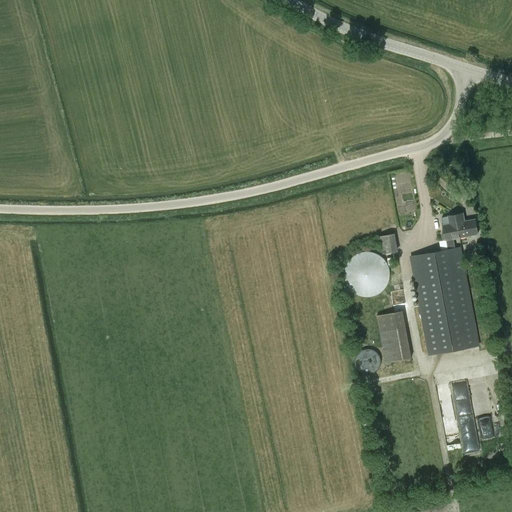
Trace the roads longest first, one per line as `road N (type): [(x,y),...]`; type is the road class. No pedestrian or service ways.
road 1 (unclassified): [(0,221),(239,208),(424,152),(456,119),(462,70)]
road 2 (tertiary): [(462,70),(358,39),(282,0)]
